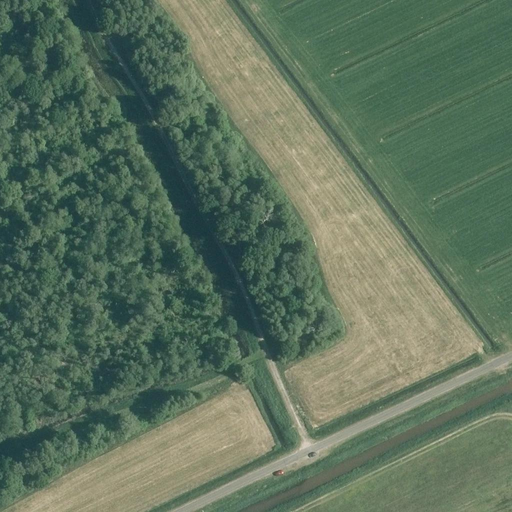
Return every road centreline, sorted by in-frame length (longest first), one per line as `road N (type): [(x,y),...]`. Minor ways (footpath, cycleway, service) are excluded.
road 1 (track): [(267,353),(235,273),(87,0)]
road 2 (unclassified): [(181,511),(511,355)]
road 3 (track): [(290,511),(511,404)]
